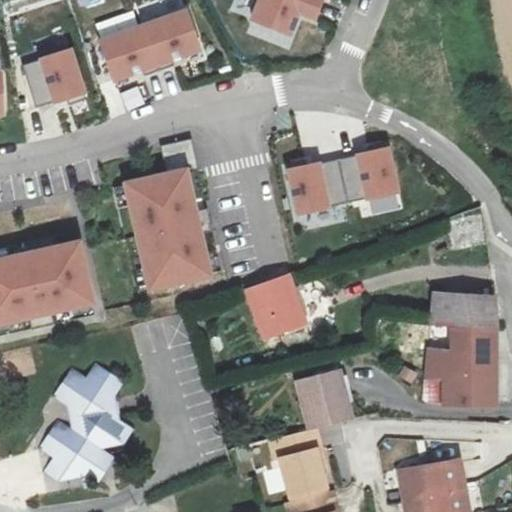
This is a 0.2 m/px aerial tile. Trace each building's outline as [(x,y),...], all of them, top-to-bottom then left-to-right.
[(270,0),(262,21),(299,35),(308,12),(325,19),(332,0),(270,0)] [(182,67),(180,61),(193,57),(208,51),(195,13),(152,28),(168,73),(182,67)] [(138,76),(151,72),(153,78),(168,73),(152,28),(109,44),(123,82),(138,76)] [(45,109),(75,99),(78,106),(95,100),(78,50),(30,67),(45,109)] [(180,61),(182,67),(195,63),(193,57),(180,61)] [(140,82),(153,78),(151,72),(138,76),(140,82)] [(0,115),(10,115),(8,74),(0,74),(0,115)] [(208,211),(199,173),(212,170),(204,138),(173,146),(179,174),(138,184),(163,288),(222,275),(213,234),(226,231),(220,208),(208,211)] [(379,152),(347,158),(357,202),(406,191),(395,140),(377,144),(379,152)] [(297,162),(307,212),(357,202),(347,158),(316,165),(315,158),(297,162)] [(220,208),(212,170),(199,173),(208,211),(220,208)] [(126,187),(150,291),(163,288),(138,184),(126,187)] [(213,234),(222,275),(235,272),(226,231),(213,234)] [(0,263),(86,244),(83,232),(0,251),(0,263)] [(100,304),(86,244),(0,263),(0,327),(36,319),(39,331),(62,326),(59,313),(100,304)] [(252,288),(265,334),(303,321),(289,274),(252,288)] [(317,285),(302,290),(310,319),(325,314),(317,285)] [(451,322),(498,324),(496,295),(433,292),(430,321),(451,322)] [(100,304),(59,313),(62,326),(102,316),(100,304)] [(0,327),(0,340),(39,331),(36,319),(0,327)] [(497,404),(498,324),(451,322),(450,350),(428,350),(424,402),(497,404)] [(213,358),(228,353),(222,333),(207,338),(213,358)] [(328,468),(318,430),(353,420),(340,371),(295,382),(308,432),(269,442),(274,462),(279,461),(290,500),(328,490),(323,468),(328,468)] [(90,468),(93,478),(117,471),(113,452),(132,446),(116,374),(71,385),(81,429),(56,435),(66,473),(90,468)] [(201,437),(219,433),(213,406),(196,409),(201,437)] [(408,511),(471,511),(466,457),(403,465),(408,511)] [(69,485),(93,478),(90,468),(66,473),(69,485)] [(339,511),(334,490),(286,502),(288,511),(339,511)]
